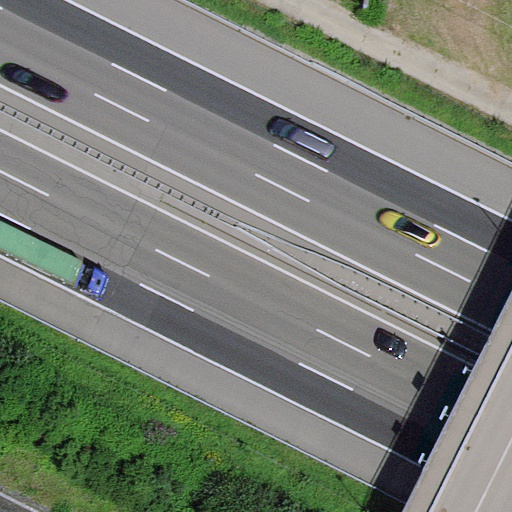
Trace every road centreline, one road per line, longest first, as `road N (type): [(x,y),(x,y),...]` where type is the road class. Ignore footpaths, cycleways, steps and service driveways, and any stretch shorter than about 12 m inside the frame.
road 1 (motorway): [(0,191),(511,446)]
road 2 (motorway): [(511,279),(0,24)]
road 3 (track): [(511,104),(300,0)]
